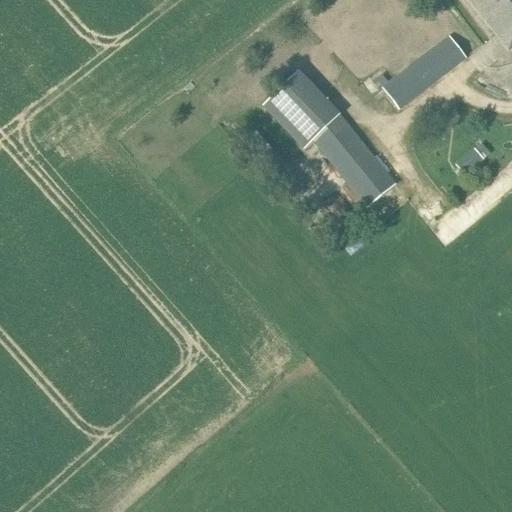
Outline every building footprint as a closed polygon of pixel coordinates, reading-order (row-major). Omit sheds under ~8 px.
[(511,0),(468,0),(507,51),(511,47),(511,0)] [(466,59),(448,36),(381,88),(399,111),(466,59)] [(298,72),(262,108),(303,151),(312,142),(367,209),(396,186),(340,116),(298,72)] [(292,197),(304,186),(257,132),(244,142),(292,197)] [(475,148),(456,165),(466,176),(485,160),(485,159),(490,155),(481,145),(476,149),(475,148)]
